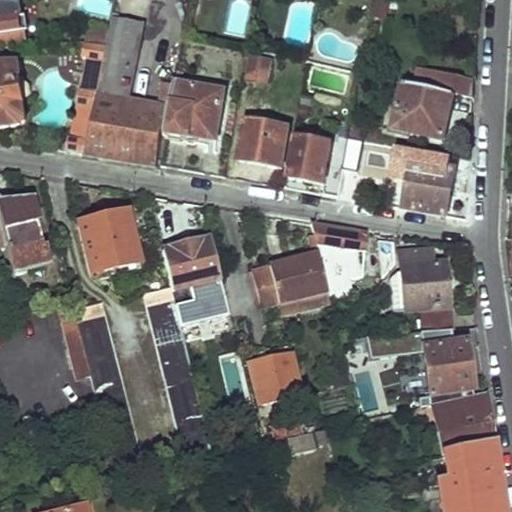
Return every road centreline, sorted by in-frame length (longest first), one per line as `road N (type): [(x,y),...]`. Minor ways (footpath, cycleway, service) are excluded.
road 1 (residential): [(0,155),(485,240)]
road 2 (residential): [(498,0),(485,240)]
road 3 (residential): [(485,240),(511,428)]
